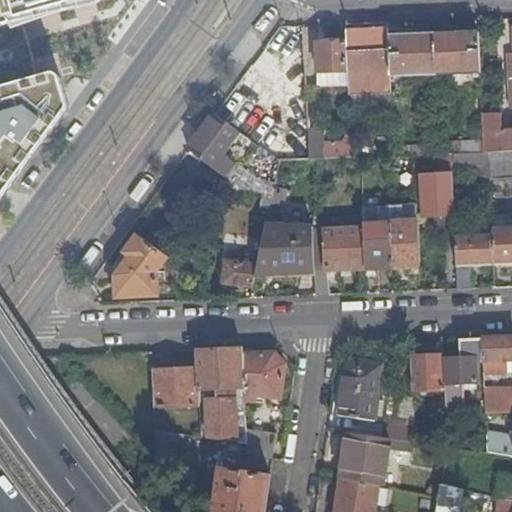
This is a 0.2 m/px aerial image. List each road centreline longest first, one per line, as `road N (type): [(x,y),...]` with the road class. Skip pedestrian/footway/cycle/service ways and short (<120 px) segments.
road 1 (tertiary): [(20,323),(262,0)]
road 2 (tertiary): [(186,0),(0,254)]
road 3 (residential): [(20,323),(320,317)]
road 4 (residential): [(295,511),(320,317)]
road 5 (residential): [(320,317),(511,309)]
road 6 (motorway): [(91,511),(0,385)]
